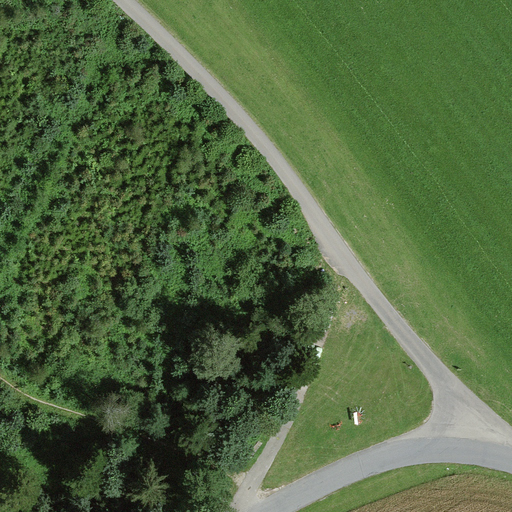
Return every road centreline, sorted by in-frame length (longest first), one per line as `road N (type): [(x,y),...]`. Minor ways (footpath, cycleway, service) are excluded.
road 1 (unclassified): [(460,457),(446,388),(247,132),(119,0)]
road 2 (track): [(0,367),(250,484),(245,497),(253,511)]
road 3 (unclassified): [(261,511),(358,471),(422,456),(460,457)]
